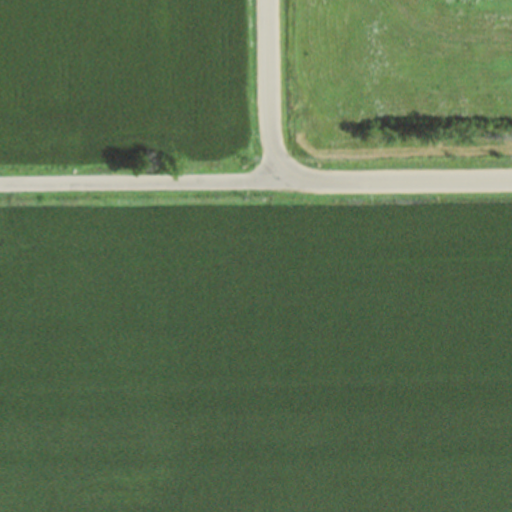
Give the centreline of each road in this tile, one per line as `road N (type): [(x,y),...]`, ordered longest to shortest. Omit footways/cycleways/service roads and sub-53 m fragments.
road 1 (secondary): [(269,0),(274,139),(297,179),(511,180)]
road 2 (residential): [(297,179),(0,183)]
